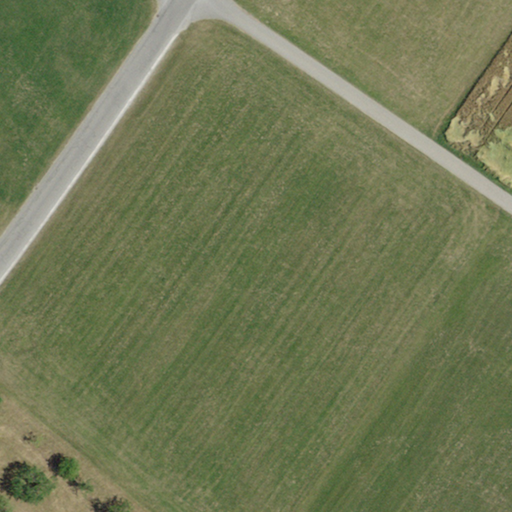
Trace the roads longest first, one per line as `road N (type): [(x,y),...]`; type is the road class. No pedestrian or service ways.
road 1 (unclassified): [(208,0),(352,88),(511,202)]
road 2 (unclassified): [(184,0),(0,259)]
